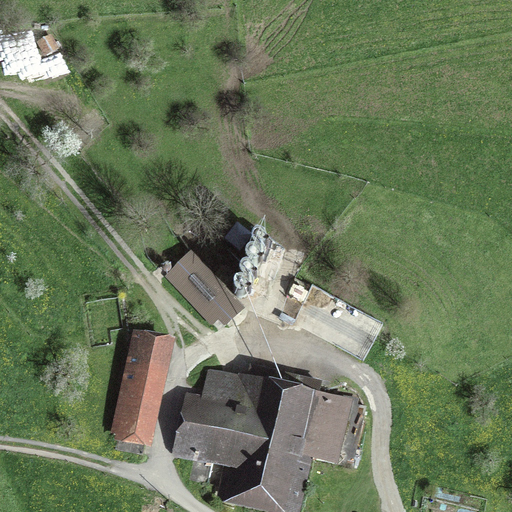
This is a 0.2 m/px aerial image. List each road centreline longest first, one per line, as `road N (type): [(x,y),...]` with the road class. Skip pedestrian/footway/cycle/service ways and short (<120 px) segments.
road 1 (track): [(0,115),(71,187),(181,352)]
road 2 (track): [(327,364),(369,396),(373,483),(386,511)]
road 3 (track): [(0,442),(69,453),(152,482)]
